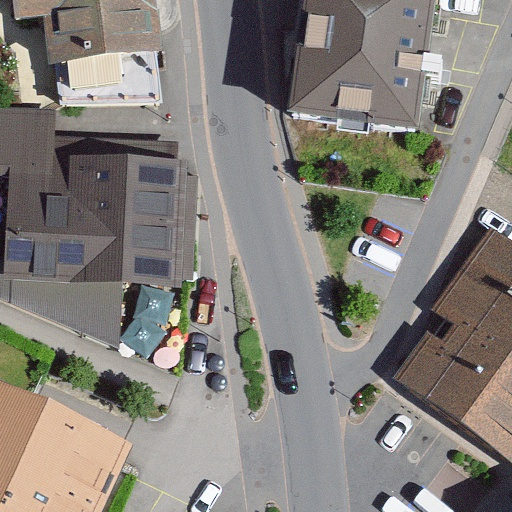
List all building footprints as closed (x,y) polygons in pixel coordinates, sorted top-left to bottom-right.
[(144,0),(8,0),(11,20),(43,18),(47,71),(149,63),(144,0)] [(420,133),(436,0),(310,0),(296,118),(420,133)] [(57,111),(0,109),(0,183),(4,183),(1,280),(179,286),(183,162),(55,158),(57,111)] [(511,273),(488,255),(383,391),(511,490),(511,273)] [(0,382),(0,511),(102,511),(134,448),(0,382)]
